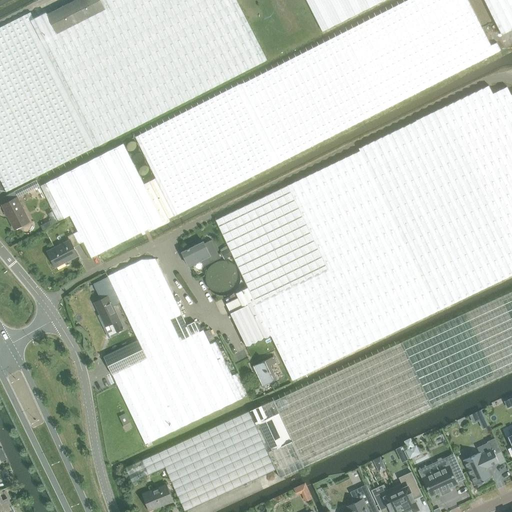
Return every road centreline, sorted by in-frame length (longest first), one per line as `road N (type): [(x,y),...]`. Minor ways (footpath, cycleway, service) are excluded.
road 1 (unclassified): [(45,306),(89,274),(474,85),(511,79)]
road 2 (unclassified): [(55,318),(79,360),(113,511)]
road 3 (secondary): [(89,511),(11,344)]
road 4 (secondary): [(0,371),(68,511)]
